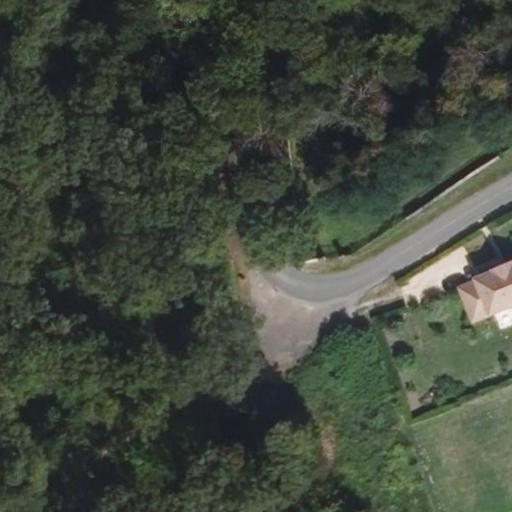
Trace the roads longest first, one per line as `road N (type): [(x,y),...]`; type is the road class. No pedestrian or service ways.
road 1 (unclassified): [(218,0),(251,254),(273,283),(309,288),(379,265),(511,184)]
road 2 (track): [(0,488),(247,321),(273,283)]
